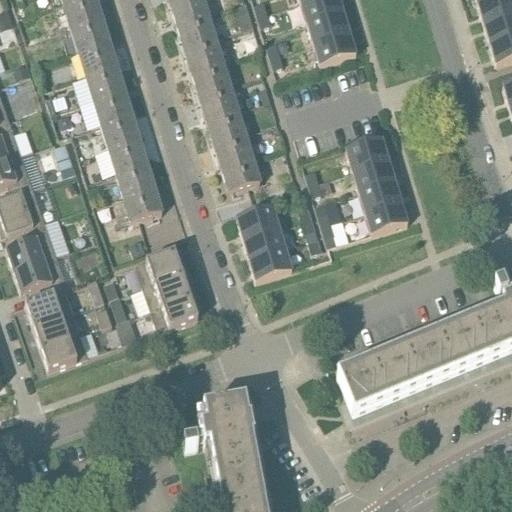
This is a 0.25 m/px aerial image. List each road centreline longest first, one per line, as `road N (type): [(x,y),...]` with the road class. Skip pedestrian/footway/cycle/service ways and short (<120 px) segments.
road 1 (residential): [(247,359),(128,0)]
road 2 (residential): [(247,359),(511,250)]
road 3 (residential): [(435,0),(511,249)]
road 4 (residential): [(35,432),(247,359)]
road 5 (residential): [(511,393),(325,471)]
road 6 (residential): [(325,471),(247,359)]
road 7 (tertiary): [(399,511),(511,450)]
